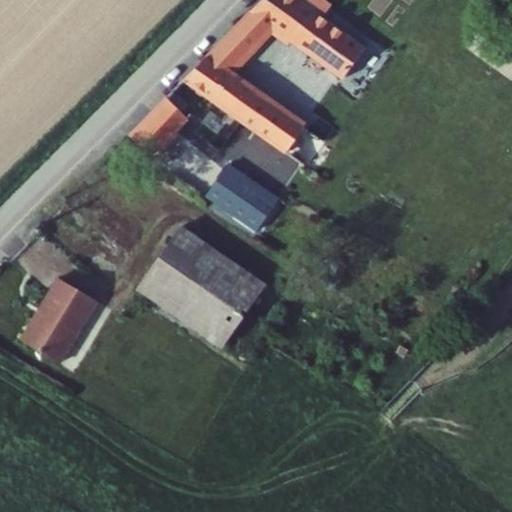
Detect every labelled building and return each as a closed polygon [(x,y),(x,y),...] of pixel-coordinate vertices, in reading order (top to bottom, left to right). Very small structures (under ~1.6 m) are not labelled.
[(228,83),(271,41),(341,89),(362,58),(276,0),(264,0),(178,87),(303,171),(323,146),(228,83)] [(160,149),(189,120),(170,101),(141,130),(160,149)] [(220,162),(201,192),(252,227),(275,199),(220,162)] [(184,226),(145,288),(229,338),(265,273),(184,226)] [(21,312),(6,338),(46,361),(81,298),(42,275),(32,293),(36,296),(25,315),(21,312)]
